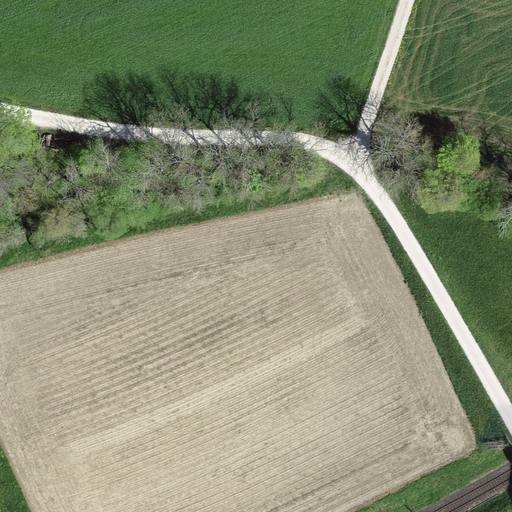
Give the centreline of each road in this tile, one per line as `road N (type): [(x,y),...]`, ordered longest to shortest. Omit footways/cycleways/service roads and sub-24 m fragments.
road 1 (residential): [(511,422),(372,179),(333,146),(209,128),(109,134),(0,110)]
road 2 (track): [(406,0),(393,58),(351,157)]
